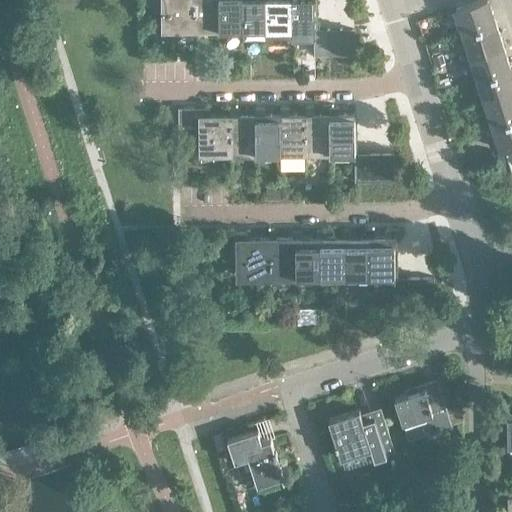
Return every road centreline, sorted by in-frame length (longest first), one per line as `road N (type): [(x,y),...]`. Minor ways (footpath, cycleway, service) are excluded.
road 1 (residential): [(175,217),(404,214),(454,198)]
road 2 (residential): [(149,87),(377,87),(418,74)]
road 3 (residential): [(290,387),(474,328)]
road 4 (residential): [(477,511),(474,328)]
road 5 (residential): [(290,387),(330,511)]
road 6 (unclassified): [(454,198),(418,74)]
